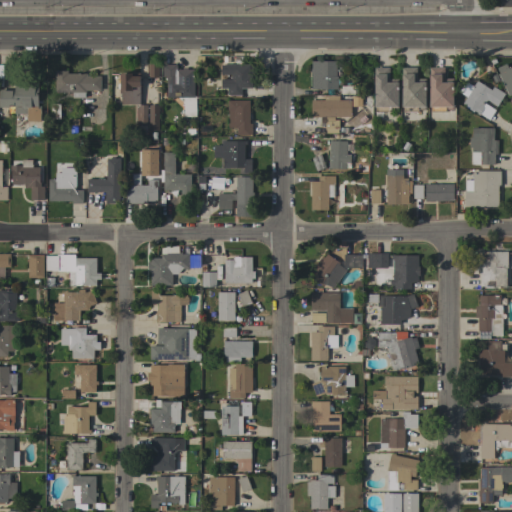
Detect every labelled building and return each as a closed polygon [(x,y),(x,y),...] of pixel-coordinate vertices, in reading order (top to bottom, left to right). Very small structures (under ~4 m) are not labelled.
[(311,61),(336,61),(336,76),(337,76),(337,89),(311,89),(311,61)] [(148,77),(148,62),(158,62),(158,77),(148,77)] [(496,67),(505,63),(508,69),(511,67),(511,94),(508,96),(498,73),(499,73),(496,67)] [(167,76),(162,76),(163,64),(177,64),(176,69),(182,69),(182,67),(187,67),(187,69),(194,69),(194,97),(196,97),(196,117),(183,116),(183,103),(179,97),(166,97),(167,76)] [(254,64),(254,73),(252,73),(251,88),(241,88),(241,95),(227,95),(227,88),(220,88),(220,79),(231,79),(231,74),(220,74),(220,64),(254,64)] [(374,67),(389,67),(389,79),(397,78),(398,109),(390,109),(390,111),(375,111),(374,67)] [(402,68),(416,67),(416,79),(424,79),(425,109),(418,109),(418,111),(403,112),(402,68)] [(453,109),(445,109),(445,111),(429,111),(429,67),(444,67),(444,78),(453,78),(453,109)] [(55,70),(67,70),(67,73),(87,73),(87,76),(100,76),(100,90),(86,90),(86,93),(84,93),(84,98),(72,98),(72,92),(55,92),(55,70)] [(120,73),(139,73),(139,104),(146,104),(147,124),(135,124),(135,104),(120,105),(120,73)] [(491,89),(492,86),(504,93),(497,106),(486,99),(482,107),(483,107),(479,115),(476,113),(477,112),(462,103),(466,97),(458,92),(464,81),(473,86),(476,80),(491,89)] [(0,89),(14,89),(15,82),(38,83),(37,106),(40,106),(40,121),(26,121),(26,114),(14,114),(14,107),(0,107),(0,89)] [(249,100),(249,123),(252,123),(252,134),(249,134),(249,135),(237,135),(237,128),(228,128),(228,110),(227,110),(227,100),(249,100)] [(350,100),(350,117),(310,117),(310,100),(350,100)] [(149,105),(158,105),(158,131),(148,131),(149,105)] [(338,119),(338,129),(337,129),(337,133),(325,133),(324,120),(338,119)] [(471,164),(471,148),(469,148),(469,137),(471,137),(471,127),(493,128),(493,140),(497,140),(497,154),(494,154),(494,165),(471,164)] [(345,169),(328,169),(329,140),(346,140),(345,169)] [(246,141),(246,144),(244,144),(244,159),(251,159),(251,173),(243,173),(243,167),(223,167),(223,158),(221,158),(221,141),(246,141)] [(190,203),(180,203),(180,189),(163,189),(163,152),(174,152),(174,174),(190,174),(190,203)] [(316,171),(311,158),(320,154),(325,167),(316,171)] [(105,203),(105,191),(94,191),(94,192),(87,192),(87,179),(97,179),(97,177),(102,177),(102,179),(106,179),(106,158),(111,158),(111,156),(114,156),(114,158),(120,158),(119,203),(105,203)] [(30,200),(30,188),(24,187),(24,185),(11,184),(11,170),(10,170),(10,165),(21,165),(21,159),(32,159),(32,167),(39,167),(39,180),(40,180),(40,186),(43,186),(43,200),(30,200)] [(48,201),(48,179),(55,179),(55,172),(60,172),(60,167),(75,167),(75,190),(82,190),(82,201),(82,203),(71,203),(71,201),(48,201)] [(500,171),(500,186),(498,186),(498,207),(464,206),(464,191),(467,191),(467,179),(472,179),(472,170),(500,171)] [(126,203),(126,173),(140,173),(140,185),(147,185),(147,179),(157,179),(156,201),(146,201),(146,203),(126,203)] [(334,184),(333,197),(327,197),(327,210),(310,209),(311,197),(308,197),(309,183),(310,183),(310,181),(318,181),(318,175),(334,176),(334,184)] [(402,175),(402,178),(407,178),(407,204),(386,204),(386,175),(387,175),(402,175)] [(235,176),(252,176),(252,192),(253,192),(253,198),(252,198),(252,216),(235,216),(235,200),(231,200),(231,209),(218,209),(218,193),(235,193),(235,176)] [(453,184),(453,201),(424,201),(424,184),(453,184)] [(423,185),(422,198),(412,198),(412,185),(423,185)] [(370,203),(370,188),(375,188),(375,190),(379,190),(380,203),(370,203)] [(493,288),(493,290),(480,290),(480,286),(479,286),(479,272),(481,272),(481,251),(507,251),(507,268),(505,268),(505,288),(493,288)] [(172,274),(171,285),(150,285),(150,271),(147,271),(147,261),(150,261),(150,257),(161,258),(161,253),(166,254),(166,252),(181,253),(189,254),(189,255),(200,255),(199,268),(189,267),(189,269),(182,269),(177,274),(172,274)] [(345,269),(331,288),(324,285),(323,286),(310,277),(317,267),(315,265),(324,252),(340,263),(339,265),(345,269)] [(0,253),(10,253),(10,267),(0,267),(0,253)] [(392,253),(392,255),(417,255),(417,266),(419,266),(419,276),(417,276),(417,282),(410,282),(410,289),(394,289),(394,285),(375,285),(375,268),(366,268),(366,253),(392,253)] [(74,254),(74,258),(95,258),(95,273),(100,273),(100,279),(95,279),(95,285),(68,285),(68,271),(63,271),(63,268),(56,268),(56,254),(74,254)] [(343,254),(360,254),(360,268),(342,267),(343,254)] [(27,255),(42,255),(43,277),(28,278),(27,255)] [(224,283),(224,259),(232,260),(232,257),(252,257),(251,271),(255,271),(255,278),(252,278),(252,283),(224,283)] [(201,286),(202,272),(216,272),(216,287),(201,286)] [(79,310),(79,320),(53,320),(53,303),(62,303),(62,292),(77,292),(77,289),(84,289),(84,293),(90,290),(95,303),(89,305),(86,310),(79,310)] [(0,321),(0,290),(16,290),(15,310),(18,310),(18,317),(15,321),(0,321)] [(188,300),(187,305),(180,305),(180,322),(156,322),(156,311),(157,311),(157,304),(150,304),(150,290),(158,290),(158,295),(172,295),(186,295),(188,300)] [(246,290),(251,303),(242,306),(237,293),(246,290)] [(217,321),(217,292),(234,292),(234,321),(217,321)] [(338,292),(338,323),(325,323),(325,309),(310,309),(310,292),(338,292)] [(400,324),(379,324),(379,306),(378,306),(378,296),(405,296),(412,293),(417,306),(410,309),(409,317),(400,321),(400,324)] [(490,336),(490,331),(477,331),(477,317),(474,317),(474,306),(478,306),(478,295),(493,295),(493,294),(500,294),(500,304),(502,304),(502,336),(490,336)] [(325,313),(324,322),(311,322),(311,313),(325,313)] [(0,356),(0,325),(7,325),(14,325),(14,351),(7,351),(7,356),(0,356)] [(333,335),(337,335),(337,348),(327,348),(327,360),(310,360),(310,332),(317,332),(317,326),(333,326),(333,335)] [(63,329),(73,329),(73,328),(85,328),(85,335),(95,335),(95,342),(99,342),(99,349),(93,349),(93,358),(71,358),(71,350),(68,350),(68,345),(63,345),(63,329)] [(195,353),(200,353),(200,361),(194,361),(194,359),(150,359),(150,345),(163,346),(163,344),(157,344),(157,328),(187,328),(187,329),(195,329),(195,353)] [(377,348),(376,333),(394,332),(394,331),(406,331),(406,338),(410,336),(418,364),(403,369),(403,367),(392,370),(386,348),(377,348)] [(252,341),(252,357),(240,357),(240,362),(225,362),(225,356),(223,356),(223,341),(252,341)] [(511,376),(477,376),(478,349),(486,349),(487,341),(500,341),(500,349),(504,349),(503,362),(511,362),(511,376)] [(80,392),(80,374),(73,374),(73,364),(95,364),(95,381),(98,381),(98,385),(95,385),(95,392),(80,392)] [(152,396),(152,385),(150,385),(150,381),(146,381),(146,372),(149,372),(149,365),(167,365),(167,364),(183,364),(183,396),(152,396)] [(244,392),(244,398),(229,398),(229,368),(235,368),(235,364),(252,364),(252,392),(244,392)] [(0,366),(8,366),(8,373),(15,373),(15,392),(10,392),(10,395),(5,395),(0,395),(0,366)] [(320,366),(344,366),(344,375),(353,375),(353,387),(344,386),(344,396),(327,395),(324,395),(324,393),(315,397),(310,384),(320,380),(320,381),(320,366)] [(381,409),(381,399),(384,399),(384,385),(383,385),(383,376),(417,376),(417,392),(413,392),(413,396),(417,396),(417,409),(381,409)] [(0,400),(4,401),(4,399),(14,399),(14,422),(13,422),(13,431),(5,430),(5,429),(0,429),(0,400)] [(152,432),(152,424),(150,424),(150,409),(160,409),(161,401),(172,401),(172,402),(177,402),(177,409),(179,409),(179,424),(174,424),(174,432),(152,432)] [(339,414),(340,431),(311,431),(310,401),(328,401),(328,414),(339,414)] [(88,430),(90,430),(90,434),(62,433),(62,422),(57,422),(57,415),(66,416),(67,407),(87,407),(87,402),(95,402),(94,415),(88,415),(88,430)] [(238,416),(241,416),(241,402),(251,402),(251,416),(242,416),(242,435),(221,435),(221,406),(238,406),(238,416)] [(416,428),(407,428),(407,414),(417,414),(416,428)] [(387,447),(387,442),(379,442),(379,418),(404,418),(404,447),(387,447)] [(511,447),(495,448),(495,451),(493,451),(493,458),(479,458),(479,445),(481,445),(481,424),(511,424),(511,447)] [(0,438),(12,438),(13,467),(0,467),(0,438)] [(149,470),(150,456),(156,456),(157,446),(149,446),(150,438),(183,438),(183,451),(175,451),(175,453),(174,453),(174,471),(149,470)] [(323,467),(323,438),(340,438),(340,467),(323,467)] [(66,442),(87,443),(87,439),(95,439),(95,453),(82,452),(82,470),(66,470),(66,442)] [(251,442),(251,471),(236,471),(236,463),(235,461),(235,459),(222,459),(222,441),(251,442)] [(409,476),(409,480),(417,480),(417,489),(403,490),(403,483),(396,483),(396,485),(386,485),(386,471),(390,454),(418,460),(414,477),(409,476)] [(311,471),(311,457),(320,457),(320,471),(311,471)] [(478,479),(480,479),(480,467),(501,467),(501,490),(500,490),(500,495),(492,495),(492,503),(478,503),(478,479)] [(0,475),(4,475),(4,473),(9,473),(9,482),(16,482),(16,498),(7,498),(7,502),(0,502),(0,475)] [(309,509),(309,496),(306,496),(306,482),(309,482),(309,480),(316,480),(316,475),(333,475),(333,483),(326,483),(326,486),(334,486),(334,498),(327,498),(327,509),(309,509)] [(95,476),(95,492),(97,492),(97,496),(95,496),(95,503),(74,503),(74,510),(60,510),(60,500),(73,500),(73,486),(71,486),(71,476),(95,476)] [(184,477),(184,506),(177,505),(178,504),(157,503),(157,508),(150,508),(150,494),(156,494),(157,480),(155,480),(155,476),(184,477)] [(242,493),(237,479),(246,476),(251,489),(242,493)] [(233,506),(221,506),(221,510),(209,510),(209,477),(234,477),(233,506)] [(383,511),(383,493),(400,493),(400,511),(383,511)] [(402,511),(402,494),(417,494),(417,511),(402,511)]
